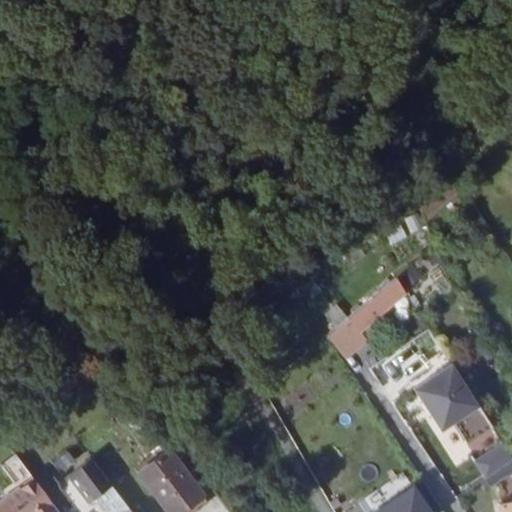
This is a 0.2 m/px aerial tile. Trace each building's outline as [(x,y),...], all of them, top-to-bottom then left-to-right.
[(399,237),(424,228),(420,215),(395,224),(399,237)] [(393,277),(327,334),(340,354),(360,335),(355,328),(401,289),(393,277)] [(338,356),(340,354),(327,334),(322,338),(338,356)] [(441,360),(413,382),(418,387),(445,366),(441,360)] [(460,363),(415,388),(450,449),(494,425),(460,363)] [(475,459),(492,485),(511,471),(511,455),(502,441),(475,459)] [(137,472),(167,511),(180,511),(203,495),(169,449),(137,472)] [(18,488),(32,478),(15,456),(1,465),(18,488)] [(129,511),(89,457),(66,474),(88,503),(95,497),(105,511),(129,511)] [(57,511),(32,478),(18,488),(0,500),(0,511),(57,511)] [(426,511),(409,484),(366,510),(367,511),(426,511)] [(203,495),(180,511),(197,511),(209,503),(203,495)] [(129,511),(147,511),(141,502),(139,504),(129,511)]
